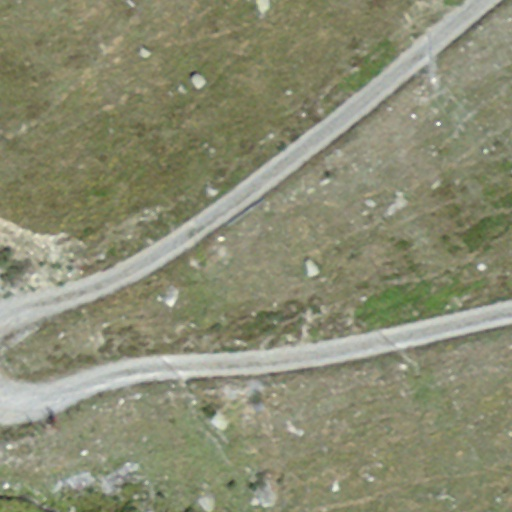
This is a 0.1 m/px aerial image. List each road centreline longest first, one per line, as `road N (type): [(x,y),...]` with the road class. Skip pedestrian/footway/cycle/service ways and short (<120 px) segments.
road 1 (track): [(0,323),(83,300),(319,137),(490,0)]
road 2 (track): [(511,315),(406,343),(164,366),(93,380),(34,405),(0,404)]
